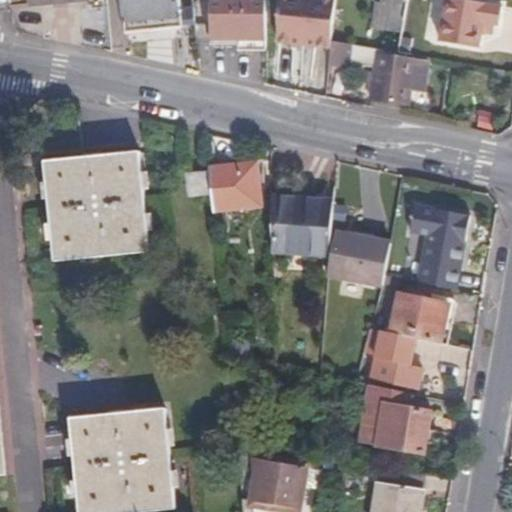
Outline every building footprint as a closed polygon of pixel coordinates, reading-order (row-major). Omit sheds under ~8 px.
[(174,27),(171,0),(118,0),(122,32),(146,30),(174,27)] [(232,50),(260,50),(259,0),(204,0),(205,38),(232,38),(232,50)] [(283,0),(279,41),(332,46),(332,41),(336,0),(283,0)] [(370,48),(402,54),(410,3),(394,0),(393,8),(377,5),(370,48)] [(414,55),(416,56),(421,22),(431,24),(434,7),(425,5),(425,0),(410,0),(410,3),(402,54),(414,55)] [(446,9),(444,22),(496,30),(498,18),(446,9)] [(493,51),(494,44),(496,30),(444,22),(440,50),(492,58),(493,51)] [(496,30),(494,44),(506,46),(508,32),(496,30)] [(332,46),(330,65),(353,68),(354,64),(376,67),(371,99),(387,102),(406,105),(408,90),(414,55),(402,54),(370,48),(332,41),(332,46)] [(414,55),(408,90),(426,93),(431,58),(416,56),(414,55)] [(49,261),(142,253),(134,154),(101,157),(41,162),(49,261)] [(224,166),(203,169),(208,212),(256,206),(251,163),(224,166)] [(182,196),(202,195),(202,174),(182,175),(182,196)] [(293,195),(270,194),(267,249),(325,252),(327,220),(328,202),(328,197),(293,195)] [(339,202),(328,202),(327,220),(338,220),(339,202)] [(430,285),(460,291),(463,273),(464,273),(473,217),(424,209),(420,232),(434,235),(438,235),(430,285)] [(405,221),(390,218),(386,241),(386,243),(401,245),(405,221)] [(386,243),(386,241),(360,236),(330,231),(323,272),(379,282),(386,243)] [(427,284),(430,285),(438,235),(434,235),(427,284)] [(396,335),(434,344),(439,318),(442,304),(393,293),(384,333),(396,335)] [(384,333),(363,328),(351,380),(364,383),(365,378),(412,389),(415,378),(417,367),(390,361),(396,335),(384,333)] [(239,367),(224,369),(225,380),(240,379),(239,367)] [(402,390),(365,384),(355,442),(419,453),(422,436),(425,413),(399,409),(402,390)] [(66,417),(74,511),(136,511),(169,509),(160,408),(66,417)] [(253,503),(239,501),(239,511),(289,511),(294,469),(248,462),(251,483),(256,483),(253,503)] [(370,484),(415,491),(418,474),(373,467),(370,484)] [(370,484),(365,511),(412,511),(413,508),(415,491),(370,484)]
